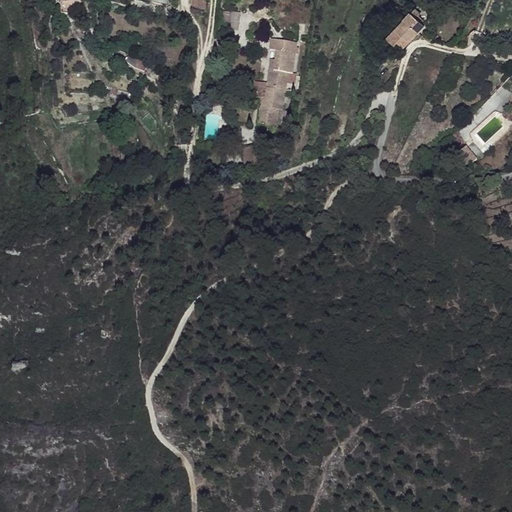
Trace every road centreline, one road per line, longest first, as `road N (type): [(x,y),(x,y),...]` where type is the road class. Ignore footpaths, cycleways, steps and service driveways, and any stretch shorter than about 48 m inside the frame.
road 1 (track): [(478,38),(473,50),(419,45),(407,54),(392,94),(350,144),(311,164),(215,187),(184,179),(215,0)]
road 2 (track): [(190,511),(197,481),(150,392),(156,361),(231,277),(376,171)]
road 3 (unclassified): [(392,94),(376,171),(380,189),(477,187),(511,175)]
